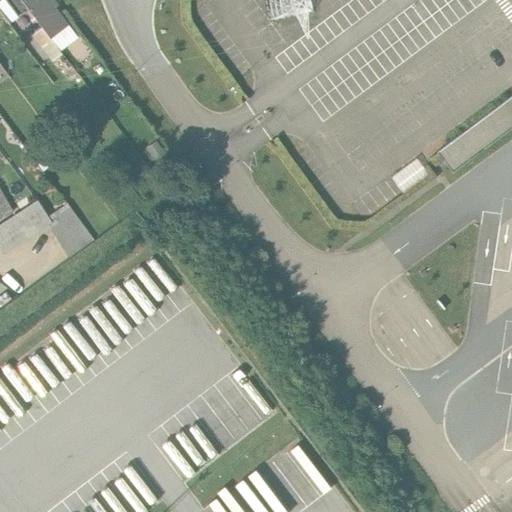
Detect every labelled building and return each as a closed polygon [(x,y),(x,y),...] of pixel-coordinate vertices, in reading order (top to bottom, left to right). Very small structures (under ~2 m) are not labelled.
[(16,16),(27,7),(21,0),(0,0),(0,16),(8,26),(18,18),(16,16)] [(77,40),(67,26),(54,8),(57,6),(52,0),(21,0),(27,7),(42,28),(50,38),(61,53),(77,40)] [(50,38),(42,28),(30,38),(49,63),(60,55),(50,38)] [(451,175),(511,128),(511,95),(435,153),(451,175)] [(0,192),(0,224),(14,216),(0,192)] [(0,251),(2,255),(46,227),(51,224),(46,217),(34,202),(14,216),(0,224),(0,251)] [(92,240),(65,205),(46,217),(51,224),(46,227),(67,258),(68,258),(92,240)]
